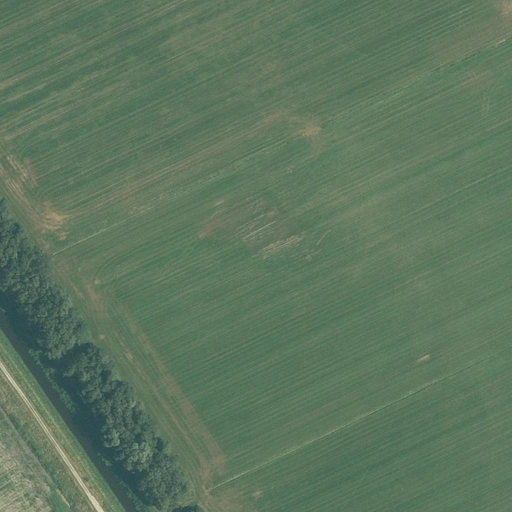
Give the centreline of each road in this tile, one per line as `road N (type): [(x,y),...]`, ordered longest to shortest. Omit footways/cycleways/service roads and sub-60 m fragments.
road 1 (track): [(158,511),(0,279)]
road 2 (track): [(0,336),(121,511)]
